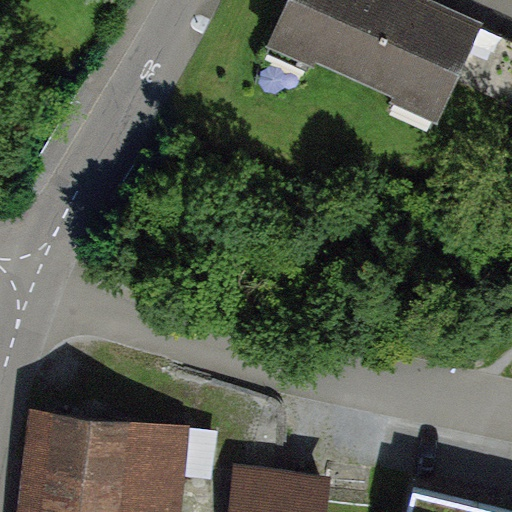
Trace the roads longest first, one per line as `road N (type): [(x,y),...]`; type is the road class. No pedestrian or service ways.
road 1 (residential): [(511,437),(122,320),(34,280)]
road 2 (unclassified): [(184,0),(34,280)]
